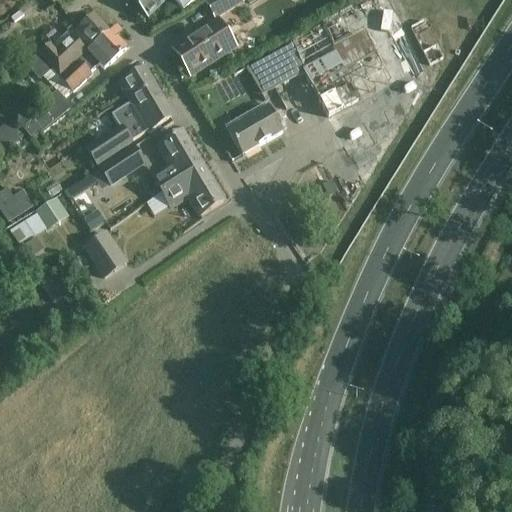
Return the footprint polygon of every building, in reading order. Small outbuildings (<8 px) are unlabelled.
[(143,18),(147,23),(171,0),(183,14),(197,0),(131,0),(128,3),(138,13),(137,14),(142,19),(143,18)] [(214,0),(206,5),(215,21),(241,5),(237,0),(214,0)] [(246,71),(262,99),(303,76),(312,93),(410,44),(399,20),(389,0),(375,0),(269,54),(271,58),(246,71)] [(110,35),(93,17),(75,34),(71,29),(67,33),(69,35),(53,49),(50,45),(39,56),(53,72),(61,81),(110,35)] [(218,25),(174,53),(190,79),(234,51),(218,25)] [(110,35),(61,81),(73,95),(91,78),(89,76),(99,67),(104,72),(125,52),(110,35)] [(312,93),(363,185),(407,117),(427,78),(410,44),(312,93)] [(53,72),(39,56),(25,68),(40,83),(53,72)] [(144,73),(120,87),(131,105),(111,119),(119,131),(130,146),(148,134),(171,121),(161,106),(163,105),(144,73)] [(18,128),(31,143),(72,110),(58,94),(56,94),(18,128)] [(269,111),(245,125),(228,135),(242,159),(283,136),(269,111)] [(0,131),(0,145),(8,154),(24,139),(9,123),(0,131)] [(87,153),(97,168),(130,146),(119,131),(87,153)] [(151,180),(161,197),(179,184),(203,170),(182,135),(157,150),(169,169),(151,180)] [(100,173),(110,188),(143,166),(133,151),(100,173)] [(37,163),(14,179),(33,207),(56,192),(37,163)] [(179,184),(161,197),(170,214),(190,203),(199,219),(224,204),(203,170),(179,184)] [(84,251),(104,281),(126,267),(105,237),(84,251)] [(38,288),(61,320),(77,308),(54,277),(38,288)] [(101,302),(106,308),(116,301),(111,295),(101,302)]
